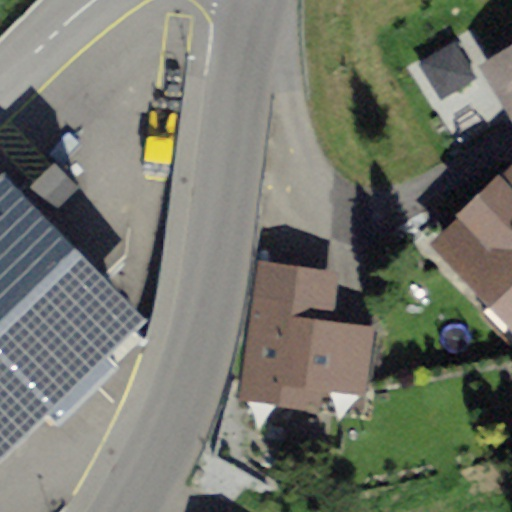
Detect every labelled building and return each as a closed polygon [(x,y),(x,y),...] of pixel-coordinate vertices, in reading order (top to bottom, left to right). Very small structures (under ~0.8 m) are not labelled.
[(511,64),(490,78),(511,112),(511,64)] [(163,121),(130,88),(0,212),(0,377),(44,424),(146,326),(51,228),(163,121)] [(511,184),(442,253),(511,324),(511,184)] [(331,306),(265,299),(253,396),(320,403),(331,306)] [(438,337),(374,333),(371,388),(434,391),(438,337)]
